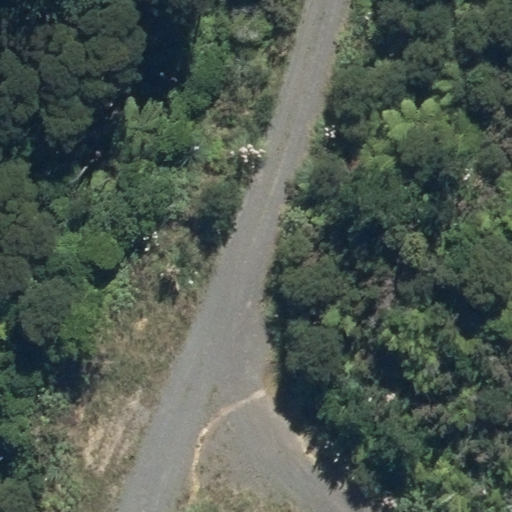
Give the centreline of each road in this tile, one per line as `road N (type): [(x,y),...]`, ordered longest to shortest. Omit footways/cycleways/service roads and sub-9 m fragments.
road 1 (track): [(323,0),(150,511)]
road 2 (track): [(206,347),(317,511)]
